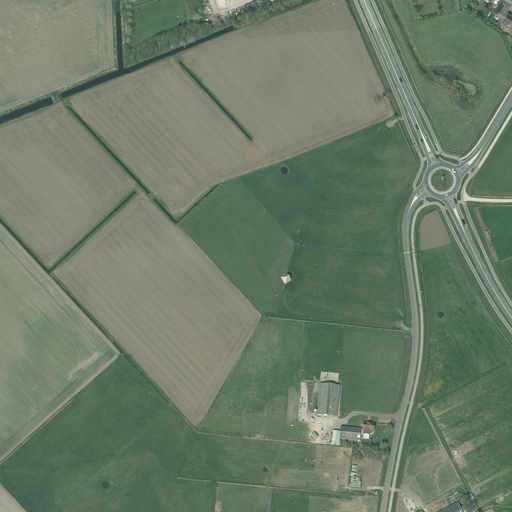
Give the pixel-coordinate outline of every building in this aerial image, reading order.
[(511,0),(503,0),(495,14),(502,18),(501,19),(504,21),(502,24),(505,26),(503,29),(506,31),(507,31),(511,33),(511,31),(511,19),(511,17),(511,15),(506,12),(507,10),(507,11),(511,5),(510,4),(511,3),(511,0)] [(287,274),(281,278),(285,285),(291,281),(287,274)] [(316,405),(316,407),(318,407),(317,415),(337,417),(340,386),(320,384),(318,405),(316,405)] [(360,434),(360,439),(369,440),(369,436),(370,436),(370,435),(371,435),(372,435),(372,434),(373,433),(373,432),(374,432),(375,425),(363,424),(362,431),(361,431),(361,433),(360,434)] [(360,442),(360,434),(361,431),(361,430),(341,428),(341,433),(333,432),(332,446),(339,447),(340,440),(360,442)]
